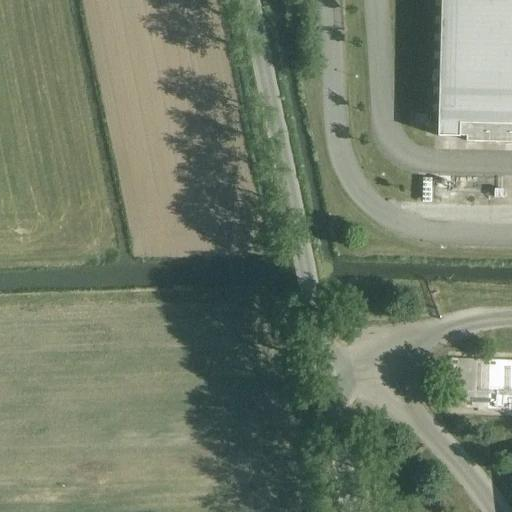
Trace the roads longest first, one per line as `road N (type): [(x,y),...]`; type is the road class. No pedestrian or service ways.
road 1 (unclassified): [(337,511),(235,0)]
road 2 (unknown): [(325,0),(334,135),(346,179),(359,194),(424,223),(511,236)]
road 3 (unknown): [(511,160),(420,149),(403,139),(386,105),(374,0)]
road 4 (unknown): [(388,355),(418,422),(459,463),(489,511)]
road 5 (unknown): [(388,355),(457,324),(511,316)]
